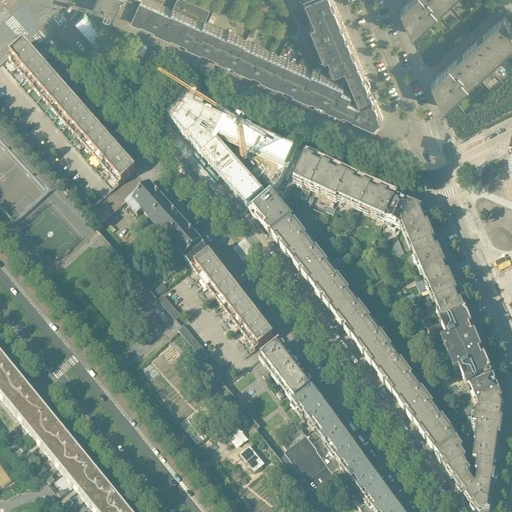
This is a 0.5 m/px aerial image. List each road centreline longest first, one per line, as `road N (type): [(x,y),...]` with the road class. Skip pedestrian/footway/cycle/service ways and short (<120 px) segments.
road 1 (residential): [(459,511),(242,226),(42,0)]
road 2 (residential): [(23,15),(222,243),(421,511)]
road 3 (secondary): [(197,511),(0,275)]
road 4 (residential): [(434,163),(168,52)]
road 5 (secondary): [(0,305),(170,511)]
road 6 (residential): [(511,343),(438,172)]
road 7 (residential): [(434,163),(367,0)]
